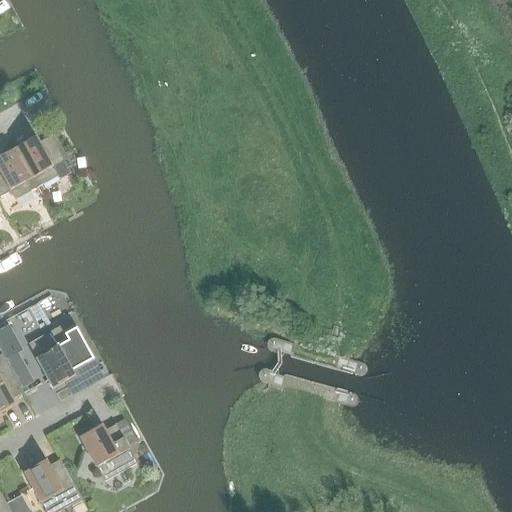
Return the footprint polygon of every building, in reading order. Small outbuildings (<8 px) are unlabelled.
[(31,140),(14,150),(36,189),(57,177),(59,180),(70,174),(49,137),(48,138),(34,146),(32,142),(32,141),(31,140)] [(14,201),(36,189),(14,150),(0,157),(0,164),(0,165),(0,164),(0,197),(9,193),(14,201)] [(8,326),(0,330),(0,352),(20,390),(34,383),(18,354),(22,352),(8,326)] [(67,374),(82,366),(95,359),(79,331),(67,338),(61,327),(28,345),(52,390),(70,380),(67,374)] [(8,403),(23,395),(1,355),(0,355),(0,413),(10,408),(8,403)] [(116,425),(128,447),(137,442),(124,420),(116,425)] [(104,483),(137,464),(115,425),(100,434),(97,428),(79,438),(104,483)] [(44,511),(59,511),(81,500),(59,461),(44,469),(41,464),(23,474),(44,511)] [(17,511),(35,511),(25,493),(11,501),(17,511)] [(0,511),(9,511),(0,494),(0,511)]
